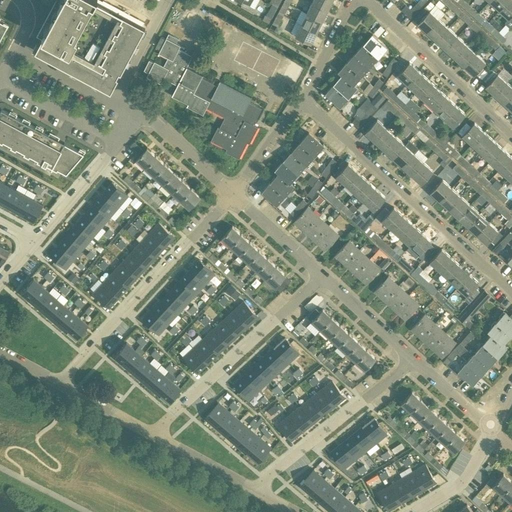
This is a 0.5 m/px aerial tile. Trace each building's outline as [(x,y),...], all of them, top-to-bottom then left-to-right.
[(62,0),(36,49),(112,89),(118,77),(116,75),(118,71),(121,72),(142,32),(93,6),(96,0),(62,0)] [(333,0),(308,0),(313,2),(328,10),(333,0)] [(441,0),(450,8),(454,4),(450,0),(441,0)] [(470,5),(464,0),(456,0),(456,1),(465,10),(470,5)] [(508,0),(491,0),(490,2),(499,10),(508,0)] [(505,24),(499,32),(503,36),(510,28),(511,29),(511,27),(511,0),(508,0),(499,10),(509,19),(505,24)] [(289,4),(284,1),(278,13),(283,15),(289,4)] [(328,10),(313,2),(307,13),(323,21),(328,10)] [(417,3),(411,10),(406,5),(401,10),(410,18),(421,6),(417,3)] [(277,7),(272,4),(266,15),(261,13),(258,19),(269,24),(277,7)] [(454,4),(450,8),(459,17),(463,12),(454,4)] [(479,14),(470,5),(465,10),(475,18),(479,14)] [(427,32),(439,20),(430,11),(418,24),(427,32)] [(463,12),(459,17),(468,25),(472,20),(463,12)] [(283,15),(278,13),(269,29),(279,34),(282,29),(277,26),(283,15)] [(307,13),(301,24),(317,32),(323,21),(307,13)] [(479,14),(475,18),(484,27),(488,22),(479,14)] [(0,39),(9,23),(0,19),(1,16),(0,15),(0,39)] [(448,28),(439,20),(427,32),(436,41),(448,28)] [(472,20),(468,25),(477,34),(482,29),(472,20)] [(301,24),(301,25),(296,22),(290,33),(311,44),(317,32),(301,24)] [(488,22),(484,27),(502,44),(506,39),(488,22)] [(448,28),(436,41),(446,50),(458,37),(448,28)] [(491,38),(482,29),(477,34),(487,42),(491,38)] [(161,37),(156,47),(160,49),(158,53),(168,57),(163,67),(154,62),(153,63),(149,61),(144,70),(148,72),(147,76),(161,83),(163,78),(177,85),(172,96),(188,104),(187,107),(203,115),(206,107),(225,117),(220,127),(218,126),(211,140),(227,148),(225,151),(239,159),(247,142),(250,143),(258,127),(253,124),(262,108),(249,102),(251,97),(220,81),(217,86),(202,78),(203,75),(187,67),(192,56),(179,49),(180,46),(176,43),(178,39),(168,34),(165,39),(161,37)] [(364,44),(379,57),(388,48),(373,34),(364,44)] [(458,37),(446,50),(455,58),(467,45),(458,37)] [(500,46),(491,38),(487,42),(495,50),(500,46)] [(364,44),(356,53),(371,67),(379,57),(364,44)] [(476,54),(467,45),(455,58),(464,67),(476,54)] [(500,46),(495,50),(495,56),(500,60),(507,53),(500,46)] [(356,53),(347,62),(362,76),(371,67),(356,53)] [(486,63),(476,54),(464,67),(474,76),(486,63)] [(388,65),(392,68),(397,61),(392,58),(388,65)] [(362,76),(347,62),(339,71),(342,75),(343,74),(354,85),(362,76)] [(407,84),(419,71),(409,62),(397,75),(407,84)] [(392,68),(388,65),(382,74),(386,77),(392,68)] [(505,67),(500,71),(507,79),(511,75),(505,67)] [(428,80),(419,71),(407,84),(416,93),(428,80)] [(343,74),(342,75),(334,84),(349,97),(358,88),(354,85),(343,74)] [(495,95),(507,82),(497,74),(485,87),(495,95)] [(379,79),(373,86),(377,89),(383,82),(379,79)] [(428,80),(416,93),(425,101),(437,88),(428,80)] [(511,87),(507,82),(495,95),(504,104),(511,95),(511,87)] [(349,97),(334,84),(326,93),(341,107),(349,97)] [(377,89),(373,86),(370,90),(367,93),(367,94),(371,97),(377,89)] [(392,100),(397,95),(387,86),(382,91),(392,100)] [(437,88),(425,101),(435,110),(447,97),(437,88)] [(379,92),(371,102),(376,107),(385,98),(379,92)] [(406,104),(397,95),(392,100),(401,108),(406,104)] [(447,97),(435,110),(444,118),(456,105),(447,97)] [(397,116),(401,112),(387,100),(380,108),(384,111),(388,108),(397,116)] [(415,113),(406,104),(401,108),(411,117),(415,113)] [(370,105),(365,111),(369,115),(375,108),(370,105)] [(456,105),(444,118),(453,127),(465,114),(456,105)] [(84,153),(79,151),(64,143),(63,145),(44,135),(45,132),(41,130),(40,133),(34,130),(36,127),(28,123),(27,126),(21,123),(23,120),(15,116),(13,119),(8,116),(9,113),(2,109),(0,111),(0,139),(3,141),(4,140),(11,144),(11,145),(16,148),(17,147),(25,151),(24,152),(29,155),(30,154),(38,158),(37,159),(46,164),(47,163),(52,166),(52,167),(57,170),(58,169),(66,173),(84,153)] [(369,115),(365,111),(358,119),(362,122),(369,115)] [(410,121),(401,112),(397,116),(406,125),(410,121)] [(424,121),(415,113),(411,117),(420,126),(424,121)] [(374,141),(386,128),(376,119),(365,132),(374,141)] [(410,121),(406,125),(415,134),(419,129),(410,121)] [(424,121),(420,126),(429,134),(434,130),(424,121)] [(472,144),(484,131),(474,123),(462,135),(472,144)] [(386,128),(374,141),(383,150),(395,137),(386,128)] [(428,138),(419,129),(415,134),(424,142),(428,138)] [(434,130),(429,134),(443,147),(450,138),(446,134),(442,138),(434,130)] [(493,140),(484,131),(472,144),(481,153),(493,140)] [(301,142),(316,156),(324,146),(309,133),(301,142)] [(405,145),(395,137),(383,150),(393,158),(405,145)] [(438,146),(428,138),(424,142),(434,151),(438,146)] [(502,149),(493,140),(481,153),(490,162),(502,149)] [(136,141),(133,144),(139,153),(143,150),(136,141)] [(405,145),(393,158),(402,167),(414,154),(413,153),(418,148),(409,141),(405,145)] [(316,156),(301,142),(292,151),(307,165),(316,156)] [(457,160),(461,156),(456,151),(458,149),(454,145),(447,151),(457,160)] [(438,146),(434,151),(443,159),(439,163),(444,167),(451,159),(438,146)] [(145,168),(156,156),(147,148),(136,160),(145,168)] [(511,157),(502,149),(490,162),(500,170),(511,157)] [(292,151),(284,160),(299,174),(307,165),(292,151)] [(423,162),(414,154),(402,167),(411,175),(423,162)] [(156,156),(145,168),(154,176),(165,164),(156,156)] [(461,156),(457,160),(466,169),(471,164),(461,156)] [(511,175),(511,157),(500,170),(509,179),(511,175)] [(331,158),(327,165),(327,166),(331,169),(336,161),(331,158)] [(299,174),(284,160),(275,170),(279,173),(279,172),(291,183),(299,174)] [(433,171),(423,162),(411,175),(421,184),(433,171)] [(346,185),(358,172),(348,163),(336,176),(346,185)] [(174,172),(165,164),(154,176),(163,184),(174,172)] [(461,177),(466,172),(456,164),(452,169),(461,177)] [(480,173),(471,164),(466,169),(476,177),(480,173)] [(327,166),(327,165),(321,174),(326,177),(331,169),(327,166)] [(174,172),(163,184),(172,192),(183,180),(174,172)] [(279,172),(279,173),(271,182),(286,195),(294,186),(291,183),(279,172)] [(358,172),(346,185),(355,193),(367,180),(358,172)] [(475,181),(466,172),(461,177),(470,186),(475,181)] [(489,181),(480,173),(476,177),(485,186),(489,181)] [(129,185),(132,181),(126,176),(123,179),(129,185)] [(318,179),(313,186),(317,190),(322,182),(318,179)] [(440,201),(451,188),(442,179),(430,192),(440,201)] [(183,180),(172,192),(181,200),(192,188),(183,180)] [(377,189),(367,180),(355,193),(365,202),(377,189)] [(475,181),(470,186),(480,194),(484,189),(475,181)] [(498,190),(489,181),(485,186),(494,195),(498,190)] [(128,195),(112,182),(103,193),(119,206),(128,195)] [(286,195),(271,182),(262,191),(277,205),(286,195)] [(308,192),(313,185),(309,182),(304,189),(308,192)] [(135,184),(132,187),(138,193),(141,189),(135,184)] [(7,185),(0,196),(0,201),(7,205),(16,190),(7,185)] [(317,190),(313,186),(307,195),(311,198),(317,190)] [(331,201),(335,196),(325,187),(321,192),(331,201)] [(201,197),(192,188),(181,200),(190,209),(201,197)] [(451,188),(440,201),(449,209),(461,196),(451,188)] [(377,189),(365,202),(374,211),(386,198),(377,189)] [(484,189),(480,194),(489,203),(493,198),(484,189)] [(16,190),(7,205),(16,210),(24,195),(16,190)] [(498,190),(494,195),(507,207),(511,201),(511,196),(510,195),(507,198),(498,190)] [(141,196),(147,201),(150,197),(144,192),(141,196)] [(119,206),(103,193),(94,203),(110,216),(119,206)] [(24,195),(16,210),(25,215),(33,200),(24,195)] [(319,195),(315,200),(319,204),(324,199),(319,195)] [(131,202),(137,207),(143,201),(136,196),(131,202)] [(345,205),(335,196),(331,201),(340,210),(345,205)] [(461,196),(449,209),(458,218),(470,205),(461,196)] [(493,198),(489,203),(498,211),(503,207),(493,198)] [(297,205),(301,209),(307,203),(303,199),(297,205)] [(33,200),(25,215),(33,220),(42,205),(33,200)] [(150,204),(156,209),(159,205),(153,200),(150,204)] [(164,200),(161,204),(169,211),(173,207),(164,200)] [(110,216),(94,203),(85,213),(101,227),(110,216)] [(301,209),(297,205),(290,213),(294,217),(301,209)] [(354,214),(345,205),(340,210),(350,218),(354,214)] [(479,213),(470,205),(458,218),(467,226),(479,213)] [(305,232),(319,216),(308,207),(294,222),(305,232)] [(394,207),(390,211),(385,207),(375,219),(379,223),(382,220),(392,229),(404,216),(394,207)] [(511,224),(511,215),(503,207),(498,211),(507,220),(504,224),(509,228),(511,224)] [(159,212),(165,218),(168,214),(162,208),(159,212)] [(92,237),(101,227),(85,213),(77,224),(92,237)] [(479,213),(467,226),(477,235),(489,222),(479,213)] [(363,222),(354,214),(350,218),(363,231),(371,222),(366,218),(363,222)] [(174,226),(178,222),(171,216),(168,220),(174,226)] [(319,216),(305,232),(315,241),(329,226),(319,216)] [(413,224),(404,216),(392,229),(401,237),(413,224)] [(174,237),(159,222),(149,233),(165,247),(174,237)] [(489,222),(477,235),(486,244),(498,231),(489,222)] [(92,237),(77,224),(68,234),(83,247),(92,237)] [(422,233),(413,224),(401,237),(411,246),(422,233)] [(230,246),(241,234),(232,226),(221,238),(230,246)] [(329,226),(315,241),(325,251),(339,235),(341,232),(335,227),(333,229),(329,226)] [(503,239),(507,243),(511,237),(511,234),(509,232),(503,239)] [(165,247),(149,233),(140,243),(155,257),(165,247)] [(378,244),(382,239),(375,233),(371,238),(378,244)] [(422,233),(411,246),(420,255),(432,242),(422,233)] [(83,247),(68,234),(59,244),(75,258),(83,247)] [(250,242),(241,234),(230,246),(239,254),(250,242)] [(382,239),(378,244),(387,253),(392,248),(382,239)] [(507,243),(503,239),(496,246),(500,250),(507,243)] [(346,265),(360,250),(350,240),(335,255),(346,265)] [(259,250),(250,242),(239,254),(248,263),(259,250)] [(146,267),(155,257),(140,243),(131,253),(146,267)] [(75,258),(59,244),(50,255),(65,269),(75,258)] [(392,248),(387,253),(397,261),(401,256),(392,248)] [(439,270),(451,257),(442,249),(430,262),(439,270)] [(259,250),(248,263),(257,271),(268,259),(259,250)] [(360,250),(346,265),(356,275),(370,259),(360,250)] [(146,267),(131,253),(122,263),(137,277),(146,267)] [(215,263),(218,259),(212,254),(209,258),(215,263)] [(461,266),(451,257),(439,270),(449,279),(461,266)] [(386,258),(379,265),(384,270),(391,262),(386,258)] [(214,273),(199,259),(190,270),(205,284),(214,273)] [(218,259),(215,263),(224,271),(227,268),(218,259)] [(268,259),(257,271),(266,279),(277,267),(268,259)] [(370,259),(356,275),(367,284),(381,269),(370,259)] [(137,277),(122,263),(112,273),(128,287),(137,277)] [(415,268),(410,264),(406,270),(410,273),(415,268)] [(424,287),(429,282),(419,273),(422,270),(418,266),(410,274),(424,287)] [(470,274),(461,266),(449,279),(458,287),(470,274)] [(277,267),(266,279),(275,287),(286,275),(277,267)] [(237,277),(227,268),(224,271),(234,280),(237,277)] [(205,284),(190,270),(180,280),(196,294),(205,284)] [(74,284),(80,277),(74,272),(68,278),(74,284)] [(128,287),(112,273),(103,283),(118,297),(128,287)] [(480,283),(470,274),(458,287),(466,295),(463,298),(468,303),(479,290),(476,287),(480,283)] [(385,301),(399,285),(389,276),(375,291),(385,301)] [(408,277),(405,281),(411,287),(414,283),(408,277)] [(241,288),(245,284),(239,278),(235,282),(241,288)] [(30,299),(41,285),(34,279),(22,292),(30,299)] [(196,294),(180,280),(171,290),(186,304),(196,294)] [(438,291),(429,282),(424,287),(434,295),(438,291)] [(118,297),(103,283),(94,293),(109,307),(118,297)] [(231,284),(225,290),(230,295),(236,288),(231,284)] [(245,284),(241,288),(250,296),(254,292),(245,284)] [(38,305),(49,292),(41,285),(30,299),(38,305)] [(410,295),(399,285),(385,301),(395,310),(410,295)] [(474,300),(480,305),(490,295),(484,289),(474,300)] [(186,304),(171,290),(162,300),(177,314),(186,304)] [(438,291),(434,295),(443,304),(447,299),(438,291)] [(45,312),(57,298),(49,292),(38,305),(45,312)] [(254,292),(250,296),(259,304),(263,300),(254,292)] [(420,304),(410,295),(395,310),(406,320),(420,304)] [(53,318),(64,305),(57,298),(45,312),(53,318)] [(447,299),(443,304),(453,312),(457,308),(447,299)] [(177,314),(162,300),(153,310),(168,324),(177,314)] [(480,305),(474,300),(465,310),(466,311),(471,316),(480,305)] [(258,316),(244,301),(233,311),(247,326),(258,316)] [(60,325),(72,311),(64,305),(53,318),(60,325)] [(323,309),(320,313),(315,308),(306,317),(311,322),(312,321),(321,330),(332,317),(323,309)] [(158,334),(168,324),(153,310),(143,320),(158,334)] [(68,331),(80,318),(72,311),(60,325),(68,331)] [(247,326),(233,311),(223,320),(237,335),(247,326)] [(469,320),(472,317),(471,316),(466,311),(459,318),(470,328),(474,323),(469,320)] [(497,321),(511,335),(511,334),(511,311),(509,315),(505,312),(497,321)] [(422,339),(435,324),(425,314),(411,329),(422,339)] [(341,325),(332,317),(321,330),(330,338),(341,325)] [(76,338),(88,325),(80,318),(68,331),(76,338)] [(227,344),(237,335),(223,320),(213,329),(227,344)] [(511,335),(497,321),(488,331),(491,334),(503,344),(511,335)] [(446,333),(435,324),(422,339),(432,348),(446,333)] [(341,325),(330,338),(338,346),(350,333),(341,325)] [(470,331),(474,335),(480,328),(476,325),(470,331)] [(217,353),(227,344),(213,329),(203,338),(217,353)] [(295,329),(292,332),(297,337),(300,333),(295,329)] [(474,335),(470,331),(463,339),(468,342),(474,335)] [(359,342),(350,333),(338,346),(347,354),(359,342)] [(446,333),(432,348),(442,358),(456,343),(446,333)] [(491,334),(483,343),(498,357),(507,347),(503,344),(491,334)] [(302,337),(299,340),(305,346),(308,342),(302,337)] [(217,353),(203,338),(193,347),(207,363),(217,353)] [(299,353),(285,338),(275,347),(289,362),(299,353)] [(123,363),(134,349),(126,342),(115,356),(123,363)] [(359,342),(347,354),(356,362),(367,350),(359,342)] [(454,349),(458,353),(464,347),(460,343),(454,349)] [(498,357),(483,343),(474,352),(490,366),(498,357)] [(308,349),(314,354),(317,351),(311,345),(308,349)] [(197,372),(207,363),(193,347),(183,357),(197,372)] [(289,362),(275,347),(265,356),(279,371),(289,362)] [(130,369),(142,356),(134,349),(123,363),(130,369)] [(458,353),(454,349),(447,357),(451,361),(458,353)] [(376,358),(367,350),(356,362),(365,370),(376,358)] [(474,352),(466,361),(481,375),(490,366),(474,352)] [(323,363),(326,359),(320,353),(316,357),(323,363)] [(138,376),(149,362),(142,356),(130,369),(138,376)] [(279,371),(265,356),(255,366),(269,381),(279,371)] [(335,367),(326,359),(323,363),(332,371),(335,367)] [(481,375),(466,361),(457,370),(473,384),(481,375)] [(146,382),(157,369),(149,362),(138,376),(146,382)] [(269,381),(255,366),(245,375),(259,390),(269,381)] [(335,367),(332,371),(340,379),(344,375),(335,367)] [(153,389),(165,375),(157,369),(146,382),(153,389)] [(161,395),(172,382),(165,375),(153,389),(161,395)] [(259,390),(245,375),(234,384),(248,399),(259,390)] [(352,383),(344,375),(340,379),(349,387),(349,386),(352,384),(352,383)] [(345,397),(332,381),(321,390),(334,406),(345,397)] [(169,402),(180,389),(172,382),(161,395),(169,402)] [(334,406),(321,390),(310,398),(323,414),(334,406)] [(410,412),(421,400),(412,391),(401,403),(410,412)] [(323,414),(310,398),(300,407),(313,423),(323,414)] [(421,400),(410,412),(419,420),(430,408),(421,400)] [(216,427),(229,412),(218,403),(205,418),(216,427)] [(274,405),(267,410),(271,415),(277,410),(274,405)] [(313,423),(300,407),(289,415),(302,431),(313,423)] [(439,416),(430,408),(419,420),(428,428),(439,416)] [(226,436),(239,421),(229,412),(216,427),(226,436)] [(302,431),(289,415),(278,424),(291,440),(302,431)] [(439,416),(428,428),(436,436),(448,424),(439,416)] [(387,433),(374,417),(363,426),(376,442),(387,433)] [(263,421),(260,418),(252,427),(255,430),(263,421)] [(392,419),(388,423),(394,428),(398,425),(392,419)] [(236,445),(250,429),(239,421),(226,436),(236,445)] [(456,432),(448,424),(436,436),(445,444),(456,432)] [(376,442),(363,426),(352,435),(365,451),(376,442)] [(401,427),(397,431),(403,437),(407,433),(401,427)] [(247,454),(260,438),(250,429),(236,445),(247,454)] [(459,435),(456,432),(445,444),(454,453),(467,439),(460,433),(459,435)] [(365,451),(352,435),(342,443),(355,459),(365,451)] [(409,435),(406,439),(412,445),(415,441),(409,435)] [(271,447),(260,438),(247,454),(257,463),(271,447)] [(355,459),(342,443),(331,452),(344,468),(355,459)] [(401,443),(392,449),(394,454),(404,448),(401,443)] [(415,447),(421,453),(424,449),(418,444),(415,447)] [(424,455),(430,461),(433,457),(427,452),(424,455)] [(433,464),(439,469),(442,466),(436,460),(433,464)] [(436,482),(425,464),(413,471),(424,489),(436,482)] [(439,469),(446,476),(449,470),(443,465),(442,466),(439,469)] [(310,495),(324,479),(313,470),(300,486),(310,495)] [(424,489),(413,471),(402,478),(412,496),(424,489)] [(365,479),(367,483),(379,476),(376,473),(365,479)] [(503,473),(498,479),(493,475),(485,484),(490,488),(492,486),(501,494),(511,482),(503,473)] [(412,496),(402,478),(390,485),(400,503),(412,496)] [(321,504),(334,488),(324,479),(310,495),(321,504)] [(511,499),(511,481),(511,482),(501,494),(510,502),(511,499)] [(400,503),(390,485),(378,492),(388,510),(400,503)] [(330,511),(331,511),(344,497),(334,488),(321,504),(330,511)] [(481,504),(482,503),(483,502),(476,495),(471,499),(479,506),(481,504)] [(349,511),(355,505),(344,497),(331,511),(349,511)] [(482,503),(481,504),(479,506),(485,511),(488,508),(482,503)]
